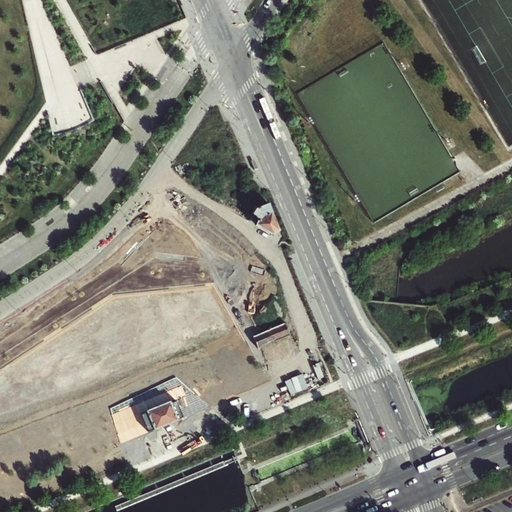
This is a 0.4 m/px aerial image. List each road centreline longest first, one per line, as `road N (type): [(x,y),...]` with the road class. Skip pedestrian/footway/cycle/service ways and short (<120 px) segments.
road 1 (tertiary): [(232,58),(333,299)]
road 2 (residential): [(0,310),(105,237),(156,175)]
road 3 (tertiary): [(417,466),(379,372),(333,299)]
road 4 (tertiary): [(333,299),(401,472)]
road 5 (residential): [(156,175),(232,58)]
road 6 (residential): [(156,175),(272,242)]
